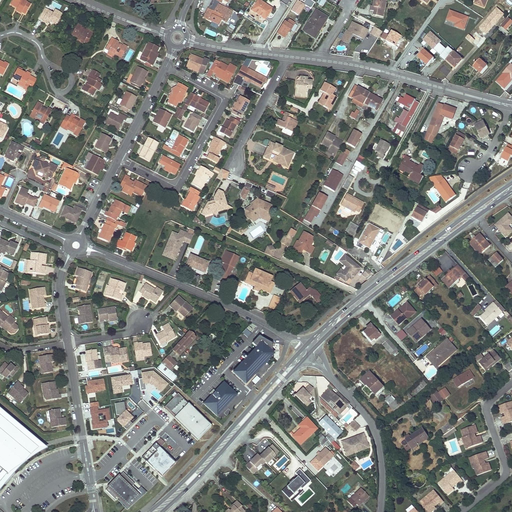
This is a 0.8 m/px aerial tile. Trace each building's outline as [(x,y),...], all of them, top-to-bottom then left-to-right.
[(12,0),(10,4),(17,8),(16,10),(21,13),(21,12),(25,14),(30,4),(22,0),(12,0)] [(265,19),(272,9),(259,0),(256,3),(254,7),(252,10),(265,19)] [(376,12),(375,16),(382,18),(385,0),(380,0),(381,0),(379,0),(375,0),(374,7),(372,6),(371,6),(370,11),(373,12),(376,12)] [(231,11),(218,4),(214,12),(207,8),(202,17),(217,26),(221,20),(225,22),(231,11)] [(284,21),(277,33),(284,37),(288,31),(289,32),(294,24),(291,21),(293,18),(289,15),(294,7),(291,4),(285,13),(289,15),(285,21),(284,21)] [(53,13),(44,8),(39,18),(43,20),(42,21),(47,24),(48,22),(55,25),(61,13),(55,10),(53,13)] [(327,17),(316,10),(303,30),(315,38),(327,17)] [(469,17),(450,10),(447,19),(456,23),(455,26),(465,29),(469,17)] [(400,18),(405,22),(406,20),(396,14),(393,19),(395,21),(398,22),(400,18)] [(503,33),(511,23),(511,20),(509,18),(499,29),(503,33)] [(363,28),(352,22),(346,34),(350,36),(352,33),(363,39),(368,31),(367,30),(363,28)] [(81,26),(77,24),(71,35),(78,38),(77,40),(83,44),(84,41),(87,43),(93,33),(86,29),(85,30),(80,28),(81,26)] [(378,39),(382,32),(374,27),(370,35),(378,39)] [(479,48),(486,40),(476,31),(468,40),(471,43),(472,41),(479,48)] [(388,36),(386,35),(383,33),(381,38),(386,41),(384,44),(389,47),(391,44),(395,46),(400,37),(391,32),(388,36)] [(118,42),(111,38),(105,49),(108,50),(107,53),(113,56),(114,54),(121,57),(127,47),(123,45),(122,46),(117,44),(118,42)] [(157,53),(159,49),(149,43),(142,56),(147,59),(145,63),(152,67),(154,63),(152,62),(157,53)] [(446,60),(453,51),(449,47),(439,57),(444,61),(446,60)] [(434,58),(424,50),(418,57),(427,66),(434,58)] [(463,60),(453,51),(446,60),(455,68),(463,60)] [(190,55),(186,64),(190,66),(189,68),(192,70),(198,72),(198,73),(202,75),(208,61),(204,59),(204,60),(190,55)] [(473,66),(481,73),(487,67),(479,59),(477,63),(475,61),(473,62),(475,64),(473,66)] [(219,63),(215,60),(213,64),(209,70),(212,72),(215,74),(215,75),(219,77),(220,76),(221,76),(222,79),(228,82),(232,76),(230,75),(232,73),(233,74),(236,68),(229,64),(227,67),(219,63)] [(0,73),(3,75),(8,64),(4,62),(4,63),(0,61),(0,73)] [(511,78),(511,65),(503,73),(504,74),(496,82),(504,89),(511,81),(511,80),(511,78)] [(22,69),(18,67),(12,78),(19,82),(18,84),(24,87),(26,84),(29,85),(33,78),(30,76),(31,74),(26,72),(26,73),(21,71),(22,69)] [(144,78),(147,72),(138,67),(130,82),(139,87),(141,84),(144,78)] [(98,78),(100,74),(93,70),(86,81),(88,82),(86,87),(84,86),(81,90),(92,96),(96,89),(98,90),(102,84),(99,83),(101,80),(98,78)] [(265,79),(248,70),(243,79),(248,82),(260,88),(265,79)] [(219,77),(215,75),(214,76),(227,84),(228,82),(222,79),(221,76),(220,76),(219,77)] [(300,95),(300,97),(306,98),(307,89),(310,90),(311,81),(306,81),(306,79),(306,78),(302,78),(301,83),(300,82),(300,81),(295,81),(294,88),(296,88),(296,93),(299,94),(300,95)] [(183,97),(187,88),(178,83),(176,87),(171,89),(171,92),(172,95),(170,97),(168,97),(167,99),(168,100),(167,103),(175,108),(178,102),(180,99),(183,97)] [(331,95),(334,89),(324,83),(319,91),(323,93),(325,94),(321,101),(324,103),(322,106),(326,108),(331,107),(336,97),(331,95)] [(239,85),(236,92),(243,95),(246,88),(239,85)] [(363,104),(364,103),(369,93),(355,86),(349,96),(352,98),(350,102),(361,108),(363,104)] [(132,105),(136,97),(126,91),(119,104),(121,105),(118,109),(126,113),(128,109),(131,104),(132,105)] [(194,95),(190,93),(185,102),(189,104),(188,105),(204,113),(208,104),(200,100),(193,96),(194,95)] [(382,100),(369,93),(364,103),(377,111),(382,100)] [(400,124),(397,129),(404,133),(420,103),(415,101),(415,100),(406,95),(404,99),(401,98),(399,102),(410,108),(402,125),(400,124)] [(239,97),(236,104),(232,111),(230,114),(239,119),(249,102),(239,97)] [(42,105),(37,102),(29,116),(34,119),(34,118),(40,121),(40,122),(44,124),(51,110),(47,108),(47,110),(42,107),(42,105)] [(424,141),(433,146),(444,116),(452,119),(456,109),(444,104),(444,105),(438,103),(424,141)] [(164,128),(171,115),(160,110),(156,119),(154,118),(152,122),(159,125),(158,127),(158,129),(158,130),(160,131),(162,131),(163,130),(164,128)] [(353,129),(362,113),(359,111),(359,112),(355,120),(350,127),(353,129)] [(294,121),(296,117),(286,112),(284,116),(286,117),(284,121),(285,121),(285,123),(281,121),(279,120),(277,126),(293,133),(298,123),(294,121)] [(117,117),(110,113),(105,123),(112,127),(118,130),(123,120),(125,121),(126,118),(119,113),(117,117)] [(200,121),(202,118),(193,113),(191,116),(190,116),(183,127),(192,132),(195,126),(198,121),(200,121)] [(69,117),(66,115),(60,127),(66,130),(67,129),(74,133),(73,134),(77,136),(85,122),(80,119),(79,121),(74,118),(75,116),(71,114),(69,117)] [(237,127),(239,123),(230,118),(228,122),(226,120),(219,133),(221,134),(224,136),(228,138),(235,126),(237,127)] [(475,126),(481,138),(489,134),(483,122),(481,119),(471,124),(472,127),(475,126)] [(354,149),(361,136),(353,131),(345,144),(354,149)] [(458,132),(450,147),(458,151),(465,136),(458,132)] [(327,150),(335,155),(341,144),(334,140),(335,137),(327,133),(321,144),(329,148),(327,150)] [(106,146),(110,138),(101,134),(94,147),(103,152),(106,146)] [(178,136),(174,142),(171,141),(170,142),(167,148),(163,145),(161,149),(170,153),(178,158),(180,155),(178,153),(182,147),(184,148),(187,141),(178,136)] [(148,161),(157,143),(147,138),(143,146),(145,147),(140,157),(148,161)] [(222,147),(225,144),(213,138),(211,141),(213,142),(210,148),(207,153),(208,154),(206,159),(216,164),(218,160),(216,158),(222,147)] [(385,151),(389,144),(382,140),(375,151),(378,153),(376,156),(382,160),(384,156),(383,155),(385,151)] [(24,148),(12,142),(4,157),(13,161),(15,157),(17,154),(19,150),(22,152),(24,148)] [(283,163),(288,165),(291,159),(288,158),(291,152),(282,148),(282,147),(275,144),(275,145),(270,143),(268,147),(267,147),(262,157),(268,160),(269,158),(273,160),(282,164),(283,163)] [(511,146),(508,144),(500,158),(508,162),(511,157),(511,146)] [(39,152),(40,151),(36,149),(30,160),(32,162),(36,153),(39,152)] [(342,167),(349,153),(342,149),(335,163),(342,167)] [(102,165),(104,161),(92,154),(84,168),(96,175),(99,169),(102,165)] [(175,175),(180,166),(162,156),(158,163),(164,167),(163,169),(170,173),(175,175)] [(411,159),(406,156),(399,169),(405,172),(405,171),(411,174),(409,179),(419,184),(423,176),(420,175),(425,167),(420,164),(418,167),(416,166),(416,165),(410,162),(411,159)] [(40,177),(43,176),(44,179),(51,177),(50,175),(51,171),(53,171),(56,166),(48,163),(47,164),(46,166),(41,163),(42,162),(39,160),(40,159),(39,157),(35,158),(34,160),(38,162),(35,169),(36,169),(36,171),(34,172),(35,175),(40,177)] [(272,162),(287,168),(288,165),(283,163),(282,164),(273,160),(272,162)] [(66,167),(57,184),(69,190),(72,183),(75,177),(77,178),(79,174),(66,167)] [(206,175),(208,171),(200,167),(198,171),(195,176),(191,184),(200,189),(208,176),(206,175)] [(354,168),(351,174),(357,177),(360,171),(354,168)] [(343,175),(333,170),(324,186),(334,191),(343,175)] [(82,173),(79,180),(86,182),(89,175),(82,173)] [(131,192),(140,197),(145,186),(137,181),(136,184),(133,182),(128,179),(129,177),(125,175),(120,183),(124,186),(123,188),(121,191),(126,194),(128,190),(131,192)] [(347,189),(353,178),(348,175),(347,178),(342,186),(347,189)] [(454,195),(440,175),(428,177),(445,201),(454,195)] [(43,186),(27,178),(25,181),(39,188),(38,189),(40,191),(43,186)] [(26,194),(28,190),(20,187),(15,199),(18,201),(17,204),(23,207),(24,203),(25,202),(30,204),(29,205),(33,207),(37,198),(33,196),(33,197),(26,194)] [(246,201),(250,189),(243,187),(239,199),(246,201)] [(198,194),(198,193),(190,188),(188,192),(189,192),(185,200),(181,207),(191,211),(199,197),(196,196),(198,194)] [(221,195),(223,193),(218,190),(213,199),(214,202),(215,204),(212,205),(209,203),(207,206),(205,207),(203,210),(206,211),(212,210),(213,213),(215,215),(216,213),(217,211),(226,208),(228,206),(226,205),(224,204),(221,195)] [(319,193),(304,220),(310,223),(318,210),(321,211),(327,198),(319,193)] [(54,210),(58,201),(43,194),(38,206),(41,207),(42,206),(48,209),(49,208),(54,210)] [(360,202),(347,194),(346,195),(360,203),(360,202)] [(360,203),(346,195),(340,205),(345,208),(344,210),(344,212),(347,213),(349,213),(351,211),(354,213),(355,211),(356,209),(360,211),(364,204),(360,202),(360,203)] [(125,213),(128,207),(114,200),(112,206),(110,205),(106,212),(105,211),(102,215),(106,217),(113,220),(115,217),(118,210),(120,211),(125,213)] [(267,212),(270,205),(259,200),(253,204),(254,205),(252,207),(251,205),(244,209),(245,217),(251,219),(258,215),(260,215),(259,217),(264,219),(266,216),(269,218),(268,212),(267,212)] [(418,204),(411,216),(422,222),(429,210),(418,204)] [(73,209),(65,206),(60,216),(75,223),(80,213),(79,212),(80,209),(75,206),(73,209)] [(511,216),(508,212),(495,224),(498,228),(500,230),(501,229),(503,230),(501,231),(505,235),(511,229),(508,225),(511,221),(511,216)] [(100,229),(97,238),(107,242),(115,224),(112,223),(105,220),(103,224),(104,224),(102,230),(100,229)] [(358,226),(350,222),(346,231),(353,235),(358,226)] [(370,248),(379,229),(369,224),(359,243),(370,248)] [(340,232),(331,227),(328,232),(337,237),(340,232)] [(188,244),(191,236),(179,231),(177,235),(171,233),(164,251),(176,255),(181,241),(188,244)] [(121,241),(117,239),(113,246),(124,252),(125,250),(128,251),(133,242),(135,237),(125,232),(121,241)] [(297,241),(292,250),(296,252),(298,250),(300,249),(302,250),(303,249),(307,251),(306,253),(311,255),(314,248),(311,246),(308,245),(311,240),(312,237),(303,232),(298,242),(297,241)] [(288,237),(286,237),(286,239),(284,244),(289,247),(292,241),(292,236),(289,234),(288,237)] [(490,245),(480,234),(470,243),(480,254),(490,245)] [(12,256),(17,245),(9,242),(8,243),(7,245),(3,243),(4,241),(0,239),(0,252),(4,254),(4,252),(12,256)] [(257,251),(263,254),(267,248),(260,244),(257,251)] [(356,248),(350,245),(346,252),(351,256),(356,248)] [(330,260),(337,265),(346,252),(339,247),(330,260)] [(176,255),(164,251),(162,255),(174,260),(176,255)] [(238,256),(225,251),(220,262),(224,264),(217,281),(225,284),(232,267),(233,267),(238,256)] [(46,253),(32,252),(31,259),(29,259),(28,271),(45,273),(46,266),(41,265),(40,265),(40,261),(42,261),(45,261),(46,253)] [(488,260),(495,268),(503,260),(497,253),(488,260)] [(208,263),(190,255),(186,265),(204,273),(208,263)] [(353,276),(357,272),(358,272),(361,269),(346,256),(341,261),(348,268),(349,268),(341,277),(346,281),(349,277),(351,275),(353,276)] [(458,265),(442,279),(449,287),(465,274),(458,265)] [(92,272),(78,267),(75,275),(78,276),(80,277),(79,279),(77,278),(75,284),(77,285),(76,288),(85,292),(87,287),(85,287),(86,283),(88,284),(92,272)] [(341,277),(349,268),(348,268),(344,272),(341,270),(337,274),(341,277)] [(436,276),(442,273),(440,268),(433,271),(436,276)] [(365,278),(372,272),(367,269),(362,274),(365,278)] [(256,270),(254,275),(257,276),(258,275),(259,276),(260,273),(272,278),(272,277),(256,270)] [(270,293),(274,283),(270,282),(272,278),(260,273),(259,276),(258,275),(257,276),(254,275),(252,274),(250,279),(252,280),(250,284),(256,287),(255,290),(259,291),(260,289),(270,293)] [(429,275),(419,286),(426,294),(440,281),(437,278),(435,281),(429,275)] [(125,283),(111,278),(109,285),(107,285),(105,290),(107,291),(106,295),(120,300),(122,295),(118,294),(115,293),(117,289),(119,290),(122,291),(125,283)] [(157,302),(164,291),(157,287),(155,289),(152,287),(152,288),(147,285),(148,284),(146,283),(141,291),(144,293),(143,295),(149,299),(150,298),(151,297),(153,298),(152,300),(157,302)] [(306,290),(300,283),(290,291),(299,303),(309,294),(310,296),(312,296),(315,301),(321,296),(317,291),(309,288),(306,290)] [(44,287),(29,289),(32,303),(35,304),(36,308),(46,306),(45,303),(44,303),(43,300),(41,299),(41,296),(43,296),(46,295),(44,287)] [(178,310),(185,317),(191,310),(188,306),(190,304),(186,301),(185,302),(178,296),(170,305),(177,312),(178,310)] [(277,308),(281,299),(274,296),(270,305),(277,308)] [(400,310),(408,303),(407,302),(399,309),(400,310)] [(399,309),(391,316),(398,325),(406,318),(407,319),(416,312),(408,303),(400,310),(399,309)] [(504,313),(495,303),(491,307),(492,308),(487,312),(482,317),(490,326),(504,313)] [(478,304),(470,314),(474,317),(482,307),(478,304)] [(89,305),(77,307),(77,311),(79,311),(80,310),(81,316),(80,316),(77,316),(79,324),(92,322),(89,305)] [(116,307),(98,310),(100,322),(105,322),(104,320),(104,319),(109,318),(109,319),(110,322),(118,321),(116,307)] [(0,311),(0,326),(1,325),(4,327),(3,328),(7,331),(10,334),(14,333),(17,330),(17,326),(13,323),(15,321),(9,316),(7,318),(5,316),(4,317),(0,314),(1,313),(0,311)] [(45,317),(33,318),(35,326),(37,326),(38,335),(50,333),(50,329),(49,329),(48,324),(46,324),(45,325),(45,322),(46,322),(45,317)] [(422,318),(407,332),(412,338),(415,335),(419,340),(423,336),(421,335),(425,331),(426,333),(431,329),(422,318)] [(367,329),(363,333),(370,341),(374,339),(375,340),(380,336),(370,324),(365,328),(367,329)] [(170,325),(163,328),(165,332),(166,333),(164,334),(163,332),(160,334),(156,335),(160,343),(163,342),(166,343),(177,337),(170,325)] [(252,333),(246,328),(243,333),(248,337),(252,333)] [(443,337),(447,333),(442,328),(438,331),(443,337)] [(402,330),(396,335),(401,341),(408,337),(402,330)] [(170,370),(177,363),(172,359),(176,354),(177,355),(191,340),(193,341),(195,338),(194,337),(194,336),(193,335),(193,334),(191,333),(190,333),(189,332),(186,335),(187,335),(181,342),(180,341),(177,344),(178,345),(157,368),(173,382),(175,380),(177,378),(177,377),(170,370)] [(259,336),(252,343),(257,347),(260,350),(259,352),(257,350),(239,369),(250,380),(262,366),(272,356),(272,344),(259,336)] [(399,351),(388,339),(383,344),(390,353),(392,352),(394,356),(399,351)] [(456,350),(447,339),(436,349),(437,350),(434,352),(433,351),(427,356),(432,362),(436,360),(439,364),(446,359),(444,357),(447,354),(449,356),(456,350)] [(144,357),(152,356),(150,344),(145,345),(145,346),(143,346),(143,345),(142,343),(138,344),(138,343),(134,343),(136,356),(144,355),(144,357)] [(113,349),(112,347),(103,349),(105,363),(111,362),(119,360),(119,362),(128,361),(126,348),(121,349),(121,350),(118,351),(118,349),(118,348),(113,349)] [(246,384),(250,380),(239,369),(257,350),(259,352),(260,350),(257,347),(250,355),(247,358),(244,354),(242,356),(245,360),(233,373),(246,384)] [(95,350),(85,351),(86,355),(84,355),(86,363),(87,363),(89,363),(89,365),(87,365),(88,371),(101,369),(100,360),(97,361),(96,357),(94,357),(94,353),(96,353),(95,350)] [(495,352),(482,363),(488,370),(496,363),(497,365),(502,361),(495,352)] [(53,354),(39,356),(41,367),(44,370),(44,373),(53,372),(52,368),(51,365),(50,365),(50,363),(51,363),(55,362),(53,354)] [(482,363),(480,364),(487,373),(497,365),(496,363),(488,370),(482,363)] [(12,377),(19,369),(16,367),(14,369),(10,365),(8,367),(7,368),(5,367),(6,366),(3,364),(0,367),(0,371),(2,373),(1,375),(6,379),(10,375),(12,377)] [(511,369),(509,366),(503,370),(508,376),(511,372),(511,369)] [(469,370),(453,380),(458,387),(473,377),(469,370)] [(131,375),(111,379),(114,394),(122,393),(121,386),(132,384),(131,380),(134,380),(134,378),(138,377),(137,371),(134,371),(130,372),(131,375)] [(383,387),(369,371),(360,379),(366,386),(367,384),(375,394),(383,387)] [(153,372),(143,373),(144,379),(139,379),(141,391),(146,390),(145,383),(150,382),(161,391),(167,384),(153,372)] [(92,378),(86,379),(88,386),(85,386),(87,395),(96,393),(96,391),(105,390),(104,380),(92,381),(92,378)] [(421,384),(413,391),(416,394),(427,384),(422,379),(419,381),(421,384)] [(17,382),(8,393),(15,398),(14,399),(20,404),(28,395),(24,392),(23,393),(21,391),(22,390),(23,389),(19,386),(20,385),(17,382)] [(53,383),(42,385),(43,393),(46,393),(46,398),(47,401),(59,400),(58,396),(56,396),(55,391),(54,391),(53,391),(52,389),(54,389),(53,383)] [(204,404),(217,416),(237,395),(224,383),(216,392),(212,395),(204,404)] [(302,389),(296,396),(304,404),(310,397),(314,396),(312,388),(309,385),(304,391),(302,389)] [(335,395),(328,389),(321,397),(327,402),(330,399),(336,406),(333,409),(336,412),(337,411),(339,413),(349,403),(337,393),(335,395)] [(436,389),(428,394),(435,404),(442,399),(436,389)] [(210,424),(177,394),(165,407),(198,437),(210,424)] [(385,402),(388,405),(395,399),(392,396),(385,402)] [(397,402),(395,399),(388,405),(391,408),(397,402)] [(511,402),(511,400),(497,406),(500,413),(503,412),(505,411),(507,415),(505,416),(500,417),(503,424),(511,420),(511,402)] [(124,402),(115,404),(117,415),(119,415),(119,418),(118,420),(118,421),(127,430),(132,424),(129,421),(131,419),(129,417),(130,415),(126,412),(124,402)] [(397,402),(391,408),(393,411),(400,405),(397,402)] [(109,409),(98,411),(97,407),(91,408),(90,408),(91,415),(92,415),(93,425),(92,425),(93,429),(108,427),(107,421),(110,420),(109,409)] [(52,430),(66,427),(65,419),(61,419),(60,419),(59,417),(61,417),(60,414),(61,414),(60,410),(51,412),(52,415),(50,417),(52,430)] [(0,413),(0,421),(31,449),(8,474),(40,449),(0,413)] [(333,439),(341,432),(326,416),(318,423),(324,429),(320,434),(324,438),(326,436),(331,442),(339,450),(341,448),(333,439)] [(300,445),(317,429),(306,418),(298,426),(300,428),(292,436),(300,445)] [(0,482),(1,483),(3,482),(4,482),(6,481),(7,481),(8,478),(8,477),(8,476),(8,475),(8,474),(31,449),(0,421),(0,482)] [(358,428),(352,422),(346,427),(350,431),(353,432),(358,428)] [(477,432),(474,424),(460,429),(462,436),(461,437),(463,443),(465,443),(467,447),(481,442),(479,435),(474,437),(472,437),(471,434),(473,433),(477,432)] [(428,437),(422,429),(409,436),(408,434),(404,437),(406,440),(402,443),(406,451),(428,437)] [(324,438),(320,434),(316,438),(320,443),(324,438)] [(364,434),(342,442),(346,456),(369,448),(364,434)] [(331,442),(326,436),(324,438),(320,443),(319,443),(322,447),(325,445),(326,446),(330,443),(331,442)] [(176,462),(156,443),(142,458),(162,477),(176,462)] [(266,450),(259,456),(265,462),(266,464),(278,452),(272,444),(268,448),(268,447),(265,450),(266,450)] [(326,447),(315,458),(323,466),(333,455),(326,447)] [(486,459),(484,452),(469,457),(471,462),(469,462),(471,469),(473,469),(475,476),(489,470),(486,463),(483,464),(481,465),(480,461),(482,460),(486,459)] [(261,465),(265,462),(259,456),(258,454),(245,466),(252,474),(257,469),(256,468),(260,464),(261,465)] [(355,470),(360,466),(354,460),(349,465),(355,470)] [(290,483),(282,490),(289,498),(300,487),(302,489),(310,481),(299,469),(295,473),(298,476),(293,480),(293,479),(289,482),(290,483)] [(454,473),(453,471),(439,482),(449,494),(455,488),(453,486),(452,485),(454,483),(455,485),(460,481),(460,482),(464,479),(457,471),(454,473)] [(135,483),(124,472),(120,476),(119,475),(108,487),(109,488),(107,490),(117,500),(119,497),(129,507),(143,494),(134,485),(135,483)] [(368,496),(361,488),(351,498),(358,506),(368,496)] [(445,501),(435,489),(421,501),(429,511),(430,511),(437,507),(436,505),(435,504),(439,500),(440,502),(441,503),(445,501)] [(242,505),(236,500),(232,504),(234,505),(231,508),(232,509),(229,511),(227,509),(223,511),(243,511),(244,511),(240,507),(242,505)]
